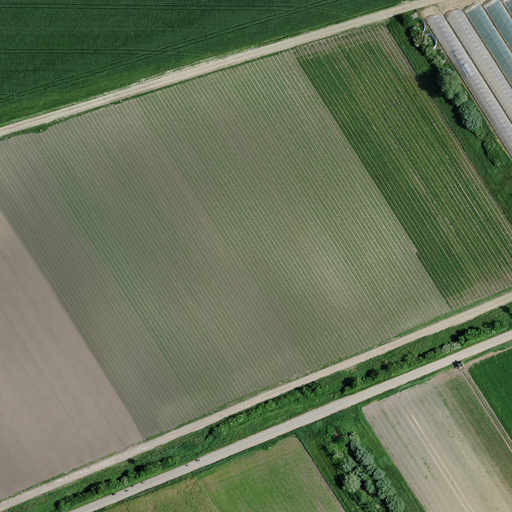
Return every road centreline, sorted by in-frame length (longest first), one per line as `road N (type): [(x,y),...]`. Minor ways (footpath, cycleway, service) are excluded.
road 1 (track): [(511,296),(0,505)]
road 2 (unclassified): [(84,511),(511,335)]
road 3 (track): [(0,133),(436,0)]
